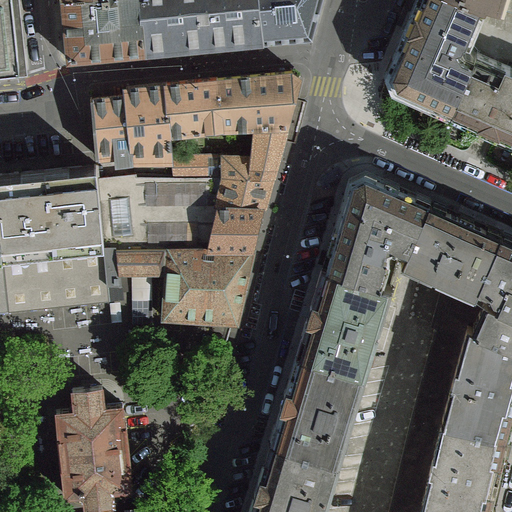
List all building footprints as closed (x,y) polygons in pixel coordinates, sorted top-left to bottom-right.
[(12,0),(0,0),(0,68),(20,67),(12,0)] [(140,0),(65,0),(70,60),(146,52),(140,0)] [(140,0),(146,52),(214,45),(208,0),(140,0)] [(259,0),(208,0),(214,45),(264,41),(259,0)] [(259,0),(264,41),(311,36),(320,0),(259,0)] [(452,114),(477,57),(467,52),(464,48),(466,43),(471,45),(486,10),(463,0),(421,0),(391,73),(396,87),(452,114)] [(463,0),(486,10),(488,5),(496,8),(498,0),(463,0)] [(511,0),(498,0),(496,8),(511,12),(511,0)] [(511,139),(511,68),(478,53),(477,57),(452,114),(511,139)] [(301,77),(292,70),(220,77),(225,126),(258,125),(255,156),(279,157),(301,77)] [(225,126),(220,77),(166,83),(171,132),(225,126)] [(171,132),(166,83),(127,87),(128,93),(134,151),(173,151),(171,132)] [(134,151),(128,93),(92,97),(98,155),(101,155),(100,149),(117,147),(118,161),(135,159),(134,151)] [(226,175),(226,155),(175,157),(175,175),(226,175)] [(226,155),(226,175),(274,176),(279,157),(255,156),(226,155)] [(0,219),(4,254),(106,243),(99,177),(97,164),(0,174),(0,219)] [(226,175),(175,175),(137,175),(137,173),(99,177),(106,243),(106,249),(119,249),(169,249),(209,248),(226,175)] [(255,248),(274,176),(226,175),(209,248),(255,248)] [(407,253),(432,202),(376,176),(351,187),(328,267),(384,283),(391,261),(389,255),(383,253),(385,249),(393,246),(407,253)] [(476,296),(480,288),(502,233),(437,204),(432,202),(407,253),(402,264),(410,267),(444,282),(476,296)] [(511,237),(502,233),(480,288),(500,300),(498,304),(486,300),(474,328),(511,344),(511,237)] [(106,249),(106,243),(4,254),(10,311),(44,308),(111,300),(109,283),(106,249)] [(209,248),(169,249),(168,272),(165,317),(200,319),(231,321),(239,322),(255,248),(209,248)] [(119,249),(106,249),(109,283),(121,283),(120,272),(119,249)] [(120,272),(168,272),(169,249),(119,249),(120,272)] [(4,254),(0,254),(0,312),(1,312),(10,311),(4,254)] [(393,286),(384,283),(328,267),(302,355),(367,373),(393,286)] [(438,326),(466,334),(468,324),(474,328),(486,300),(498,304),(500,300),(480,288),(476,296),(444,282),(433,325),(438,326)] [(466,334),(444,419),(508,435),(511,421),(511,344),(474,328),(468,324),(466,334)] [(466,334),(438,326),(391,511),(421,511),(424,501),(444,419),(466,334)] [(367,373),(302,355),(276,441),(340,460),(367,373)] [(75,408),(57,409),(66,494),(85,492),(87,505),(116,502),(114,489),(132,487),(124,404),(106,406),(105,397),(104,385),(73,388),(75,408)] [(444,419),(424,501),(468,511),(490,511),(508,435),(444,419)] [(324,511),(340,460),(276,441),(254,511),(324,511)] [(468,511),(424,501),(421,511),(468,511)]
